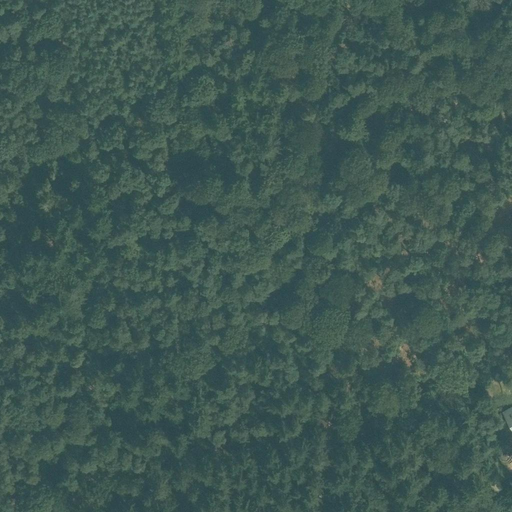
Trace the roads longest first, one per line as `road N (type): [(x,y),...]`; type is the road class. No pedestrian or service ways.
road 1 (track): [(395,385),(324,312),(247,194),(200,93),(188,0)]
road 2 (unknown): [(395,385),(415,311),(486,183),(495,61),(492,16),(482,0)]
road 3 (track): [(345,333),(298,224),(291,170),(296,87),(321,0)]
road 4 (track): [(67,486),(333,402)]
road 5 (track): [(467,511),(455,477),(395,385)]
road 6 (track): [(395,385),(511,350)]
